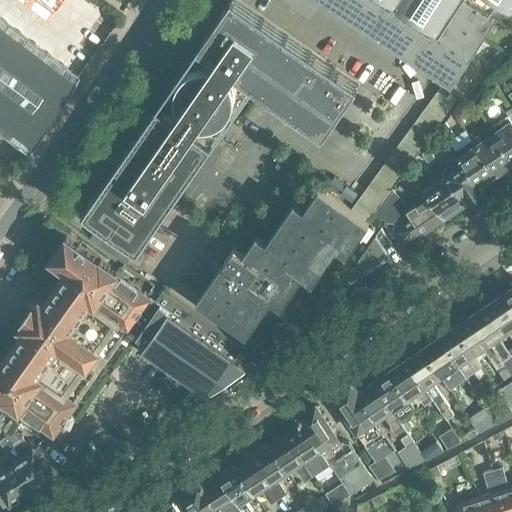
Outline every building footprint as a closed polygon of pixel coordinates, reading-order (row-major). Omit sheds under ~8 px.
[(215,59),(211,64),(207,64),(203,64),(199,65),(195,66),(191,68),(189,69),(187,71),(185,73),(184,74),(181,77),(180,79),(178,83),(177,85),(176,90),(176,92),(176,95),(176,98),(177,101),(177,102),(178,105),(179,107),(180,109),(176,115),(159,103),(83,210),(106,227),(96,241),(91,237),(90,238),(127,263),(137,248),(139,249),(214,141),(196,129),(200,124),(203,124),(206,124),(209,124),(211,124),(215,123),(218,122),(220,120),(224,118),(226,116),(228,114),(231,111),(231,110),(233,108),(234,105),(235,103),(235,100),(236,98),(236,96),(236,93),(236,90),(235,87),(234,85),(234,84),(233,81),(232,79),(236,73),(324,135),(359,85),(237,0),(230,0),(198,47),(215,59)] [(511,0),(325,0),(453,83),(506,0),(511,3),(511,0)] [(0,131),(20,146),(26,151),(28,152),(78,75),(79,73),(55,57),(0,15),(0,131)] [(422,112),(438,124),(457,98),(441,86),(422,112)] [(459,104),(453,111),(459,118),(465,113),(459,104)] [(496,132),(495,133),(511,158),(511,120),(508,115),(492,125),(496,132)] [(446,121),(441,128),(446,135),(452,132),(446,121)] [(511,161),(511,158),(495,133),(484,139),(480,133),(473,138),(477,144),(495,171),(499,168),(502,171),(511,165),(510,163),(511,161)] [(433,139),(427,149),(433,159),(437,156),(435,153),(440,149),(433,139)] [(496,172),(495,171),(477,144),(466,151),(462,145),(455,150),(463,161),(478,183),(482,180),(485,183),(494,177),(492,175),(496,172)] [(396,148),(357,201),(373,213),(374,212),(391,188),(412,159),(396,148)] [(429,162),(433,159),(427,149),(423,153),(429,162)] [(464,201),(469,198),(471,202),(485,192),(478,183),(463,161),(452,168),(449,163),(442,168),(445,172),(443,173),(444,176),(446,178),(447,177),(464,201)] [(286,175),(288,176),(293,180),(299,172),(292,167),(291,168),(286,175)] [(429,198),(430,201),(431,200),(443,217),(445,215),(447,217),(456,211),(455,209),(459,207),(458,205),(464,201),(447,177),(446,178),(444,176),(424,190),(429,198)] [(197,299),(248,334),(276,294),(285,301),(304,275),(313,282),(341,243),(350,249),(370,221),(368,220),(373,213),(357,201),(352,208),(320,186),(319,187),(324,191),(306,216),(296,209),(269,249),(259,242),(250,255),(235,245),(225,259),(231,262),(204,301),(198,297),(197,299)] [(430,201),(429,198),(415,208),(391,188),(374,212),(386,220),(398,222),(400,226),(399,227),(399,228),(398,229),(398,230),(398,232),(398,233),(398,235),(399,235),(400,237),(400,238),(401,238),(403,239),(404,240),(405,240),(406,240),(408,240),(410,239),(419,234),(418,232),(429,225),(430,226),(443,217),(431,200),(430,201)] [(378,259),(379,261),(389,255),(384,249),(393,243),(381,227),(348,274),(352,280),(366,270),(367,272),(377,265),(374,261),(378,259)] [(129,328),(152,296),(119,272),(101,259),(100,259),(67,235),(50,258),(67,270),(45,301),(40,297),(36,303),(34,302),(22,319),(24,321),(19,327),(24,330),(2,360),(0,358),(0,393),(3,396),(2,397),(21,409),(54,432),(55,432),(55,433),(62,438),(70,426),(63,421),(129,328)] [(138,254),(133,261),(139,265),(144,258),(138,254)] [(246,364),(258,355),(164,290),(157,300),(152,296),(129,328),(139,334),(135,339),(199,384),(195,390),(194,389),(193,390),(197,396),(246,364)] [(491,303),(488,303),(508,331),(511,327),(511,305),(510,303),(511,302),(511,298),(509,293),(507,295),(504,290),(491,299),(491,303)] [(484,303),(471,312),(474,317),(472,318),(478,325),(481,323),(489,335),(486,338),(489,343),(491,342),(511,372),(511,347),(508,350),(499,337),(508,331),(488,303),(488,305),(484,303)] [(458,325),(456,325),(475,353),(483,347),(505,380),(511,375),(511,372),(491,342),(489,343),(486,338),(489,335),(481,323),(478,325),(472,318),(474,317),(471,312),(458,321),(458,325)] [(451,326),(438,334),(441,339),(443,338),(448,345),(445,348),(453,360),(456,358),(460,363),(458,364),(467,377),(483,365),(475,353),(456,325),(455,327),(451,326)] [(425,347),(423,347),(442,375),(451,388),(467,377),(458,364),(460,363),(456,358),(453,360),(445,348),(448,345),(443,338),(441,339),(438,334),(425,343),(425,347)] [(418,348),(405,356),(408,361),(407,362),(412,370),(415,367),(423,380),(420,382),(424,387),(425,386),(433,398),(447,419),(454,414),(449,406),(450,406),(433,381),(442,375),(423,347),(422,349),(418,348)] [(392,370),(390,369),(409,397),(417,392),(421,397),(425,403),(433,398),(425,386),(424,387),(420,382),(423,380),(415,367),(412,370),(407,362),(408,361),(405,356),(392,365),(392,370)] [(385,370),(372,379),(375,383),(377,382),(382,390),(379,392),(387,404),(390,402),(394,407),(392,408),(401,421),(418,410),(412,403),(409,397),(390,369),(389,372),(385,370)] [(511,408),(511,377),(497,387),(508,402),(511,408)] [(372,379),(357,389),(359,392),(358,392),(376,420),(384,414),(391,425),(390,426),(396,434),(405,427),(401,421),(392,408),(394,407),(390,402),(387,404),(379,392),(382,390),(377,382),(375,383),(372,379)] [(352,381),(332,394),(377,460),(370,465),(379,479),(406,465),(398,452),(376,420),(358,392),(359,392),(357,389),(352,381)] [(491,412),(497,422),(511,413),(511,408),(508,402),(491,412)] [(316,404),(299,415),(330,462),(343,482),(352,494),(374,480),(359,457),(360,457),(349,441),(338,437),(316,404)] [(16,431),(20,422),(19,422),(11,416),(4,411),(0,408),(0,437),(6,445),(13,441),(22,435),(16,431)] [(300,421),(285,430),(288,435),(287,436),(292,444),(295,442),(303,454),(300,456),(304,462),(305,461),(313,473),(330,462),(299,415),(298,415),(300,418),(299,419),(300,421)] [(452,427),(440,435),(448,447),(462,440),(460,437),(452,427)] [(271,443),(269,443),(289,472),(297,466),(305,478),(313,473),(305,461),(304,462),(300,456),(303,454),(295,442),(292,444),(287,436),(288,435),(285,430),(272,439),(271,443)] [(407,446),(398,452),(406,465),(409,468),(426,460),(427,459),(421,450),(409,433),(401,438),(407,446)] [(37,474),(42,482),(57,472),(47,457),(38,443),(32,448),(24,436),(22,435),(13,441),(31,467),(28,469),(33,476),(37,474)] [(506,511),(511,511),(511,484),(510,486),(503,465),(494,468),(484,440),(484,441),(506,511)] [(34,487),(42,482),(37,474),(33,476),(28,469),(31,467),(13,441),(6,445),(10,451),(0,458),(25,496),(36,489),(34,487)] [(490,492),(479,496),(484,511),(506,511),(484,441),(474,446),(490,492)] [(265,444),(252,453),(255,457),(256,456),(262,464),(259,466),(267,479),(270,477),(273,482),(272,483),(280,495),(288,490),(280,478),(289,472),(269,443),(269,445),(265,444)] [(459,453),(466,466),(471,464),(464,451),(459,453)] [(238,465),(236,465),(255,494),(264,488),(272,501),(280,495),(272,483),(273,482),(270,477),(267,479),(259,466),(262,464),(256,456),(255,457),(252,453),(238,461),(238,465)] [(11,505),(25,496),(0,458),(0,498),(3,503),(4,502),(6,505),(9,503),(11,505)] [(232,466),(218,475),(222,479),(220,480),(225,489),(229,486),(237,499),(234,501),(237,506),(239,505),(243,511),(253,511),(254,511),(246,500),(255,494),(236,465),(236,467),(232,466)] [(441,472),(438,465),(425,471),(429,478),(441,472)] [(199,481),(199,482),(219,511),(227,511),(231,510),(232,511),(243,511),(239,505),(237,506),(234,501),(237,499),(229,486),(225,489),(220,480),(222,479),(218,475),(204,484),(203,483),(201,484),(199,481)] [(219,511),(199,482),(182,493),(194,511),(219,511)] [(343,482),(327,493),(334,504),(352,494),(343,482)] [(387,499),(384,491),(371,498),(374,505),(387,499)] [(323,496),(309,504),(314,511),(319,511),(329,506),(323,496)] [(484,511),(479,496),(457,504),(459,511),(484,511)]
